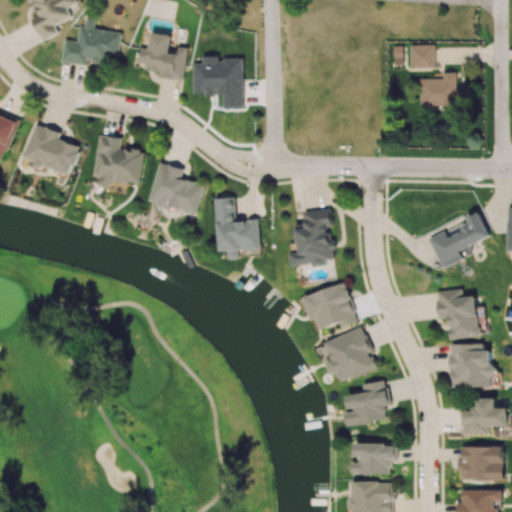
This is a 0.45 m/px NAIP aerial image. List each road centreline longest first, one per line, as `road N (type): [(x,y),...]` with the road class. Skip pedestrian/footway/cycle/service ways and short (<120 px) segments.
road 1 (residential): [(371,167),(376,264),(425,386),(429,511)]
road 2 (residential): [(269,166),(230,158),(170,115),(40,88),(0,48)]
road 3 (residential): [(269,166),(511,169)]
road 4 (residential): [(503,169),(501,0)]
road 5 (residential): [(269,166),(269,0)]
